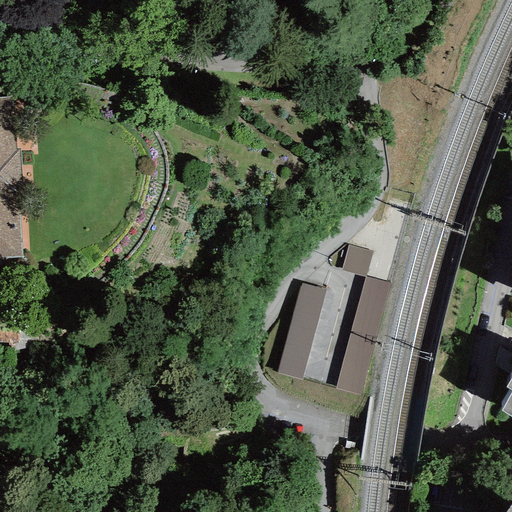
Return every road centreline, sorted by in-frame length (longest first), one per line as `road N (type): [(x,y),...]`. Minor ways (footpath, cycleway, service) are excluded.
road 1 (residential): [(347,425),(267,402),(248,371),(252,334),(283,286),(355,222),(378,177),(371,90),(344,70),(275,72),(0,9)]
road 2 (residential): [(511,239),(469,441)]
road 3 (residential): [(469,441),(347,425)]
